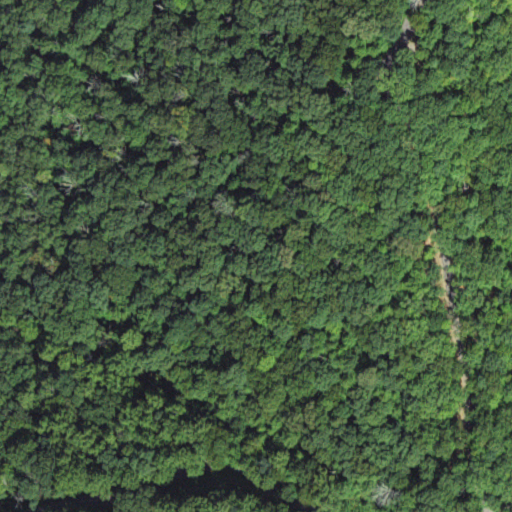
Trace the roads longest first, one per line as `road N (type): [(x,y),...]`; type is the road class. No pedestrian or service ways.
road 1 (residential): [(481,511),(422,172),(391,72),(411,0)]
road 2 (residential): [(29,511),(222,464),(305,511)]
